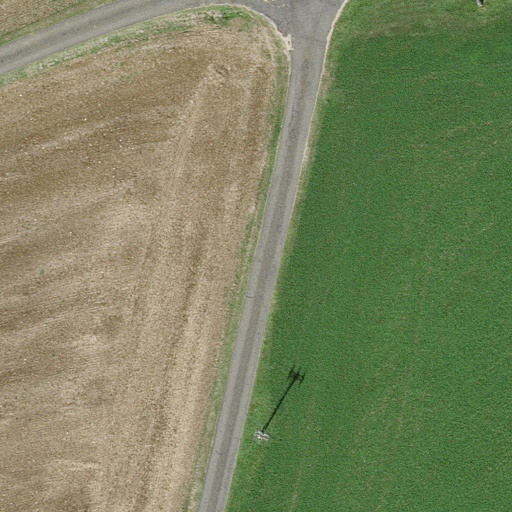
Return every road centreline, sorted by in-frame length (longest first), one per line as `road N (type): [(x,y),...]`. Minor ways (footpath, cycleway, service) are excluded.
road 1 (track): [(201,511),(300,88),(307,0)]
road 2 (unclassified): [(144,0),(0,55)]
